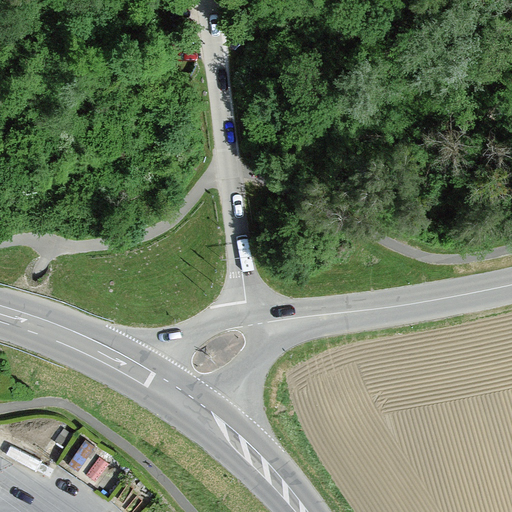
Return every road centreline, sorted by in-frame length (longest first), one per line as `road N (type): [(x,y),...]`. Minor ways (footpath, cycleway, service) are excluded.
road 1 (unclassified): [(248,321),(205,0)]
road 2 (tertiary): [(300,317),(511,284)]
road 3 (tertiary): [(227,424),(241,380),(264,346),(300,317)]
road 4 (tertiary): [(248,321),(123,355)]
road 5 (secondary): [(0,316),(123,355)]
road 6 (secondary): [(123,355),(227,424)]
